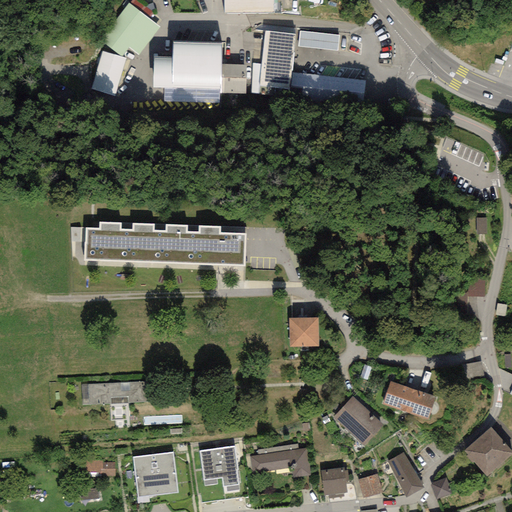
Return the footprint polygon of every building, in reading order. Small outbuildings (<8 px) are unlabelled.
[(273,0),(224,0),(225,13),(274,13),(273,0)] [(160,28),(129,3),(101,39),(121,56),(128,48),(138,56),(160,28)] [(289,98),(292,73),(296,35),(266,31),(262,64),(259,93),(259,95),(289,98)] [(339,35),(300,31),(298,46),(338,51),(339,35)] [(221,43),(173,42),(173,57),(153,56),(153,88),(164,88),(163,102),(219,103),(219,93),(246,93),(246,65),(221,64),(221,43)] [(127,59),(102,51),(91,89),(115,97),(127,59)] [(259,93),(262,64),(251,64),(251,93),(259,93)] [(292,73),(289,98),(363,106),(366,81),(292,73)] [(479,220),(479,235),(487,235),(487,220),(479,220)] [(84,258),(244,267),(246,234),(220,233),(220,227),(199,225),(199,232),(187,231),(187,225),(166,223),(166,230),(154,229),(155,224),(133,223),(132,229),(121,228),(121,223),(99,222),(99,228),(86,228),(84,258)] [(469,299),(487,298),(487,281),(453,282),(454,312),(469,312),(469,299)] [(318,317),(289,318),(290,347),(318,346),(318,317)] [(484,378),(480,361),(461,365),(465,382),(484,378)] [(145,382),(81,385),(82,405),(110,404),(111,421),(129,421),(128,403),(146,402),(145,382)] [(390,382),(382,405),(428,420),(436,397),(390,382)] [(384,425),(353,396),(333,417),(364,446),(384,425)] [(511,455),(511,452),(490,427),(464,450),(468,455),(466,456),(472,463),(474,462),(486,477),(511,455)] [(257,449),(258,455),(299,449),(298,444),(257,449)] [(235,447),(199,451),(204,486),(217,484),(216,479),(222,478),(223,487),(226,487),(227,492),(239,490),(236,471),(238,471),(235,447)] [(258,455),(250,457),(252,473),(292,467),(293,478),(311,475),(307,448),(299,449),(258,455)] [(173,453),(133,458),(137,497),(177,493),(173,453)] [(404,453),(387,462),(407,498),(424,488),(404,453)] [(102,458),(86,458),(86,473),(100,473),(100,477),(115,477),(115,463),(102,463),(102,458)] [(344,471),(343,467),(321,470),(324,496),(328,495),(328,499),(344,497),(344,493),(347,493),(345,481),(344,471)] [(382,493),(377,474),(358,480),(363,499),(382,493)] [(451,494),(446,478),(430,483),(436,499),(451,494)] [(98,489),(78,491),(79,502),(99,500),(98,489)]
